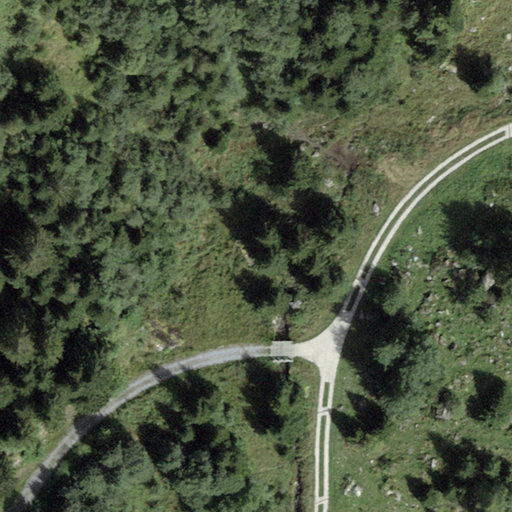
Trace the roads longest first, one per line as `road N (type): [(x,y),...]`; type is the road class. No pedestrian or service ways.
road 1 (track): [(511,137),(460,158),(387,234),(328,352),(318,511)]
road 2 (track): [(328,352),(217,357),(101,406),(14,511)]
